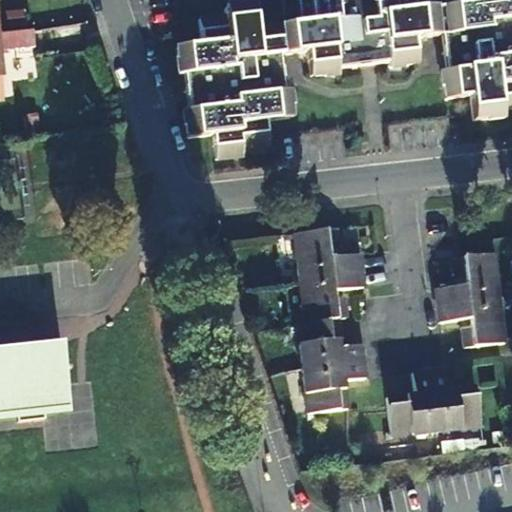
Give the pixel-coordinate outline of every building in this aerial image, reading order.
[(304,0),(283,3),(285,29),(253,33),(249,9),(224,12),(226,21),(198,24),(200,48),(176,51),(177,64),(181,63),(183,77),(212,73),(235,71),(236,77),(238,87),(252,85),(249,63),(276,59),(303,55),(307,80),(320,78),(320,75),(334,73),(331,44),(333,44),(331,29),(334,28),(333,24),(337,23),(334,5),(333,0),(304,0)] [(511,0),(454,0),(455,9),(423,12),(421,0),(369,0),(372,23),(364,24),(358,25),(360,42),(382,39),(385,66),(401,64),(401,67),(414,66),(411,42),(439,38),(470,34),(490,32),(489,29),(493,28),(493,24),(501,23),(500,21),(505,20),(511,19),(511,0)] [(362,2),(364,24),(372,23),(369,0),(362,2)] [(0,98),(3,98),(0,67),(0,50),(34,45),(32,33),(0,36),(0,98)] [(439,38),(443,71),(473,66),(471,47),(470,34),(439,38)] [(360,42),(333,44),(331,44),(334,73),(385,66),(382,39),(360,42)] [(445,86),(441,86),(442,99),(468,96),(471,119),(497,116),(497,107),(511,105),(511,55),(510,56),(487,60),(486,52),(485,45),(471,47),(473,66),(443,71),(445,86)] [(487,60),(510,56),(509,49),(486,52),(487,60)] [(254,97),(281,94),(276,59),(249,63),(252,85),(254,97)] [(176,78),(183,77),(181,63),(177,64),(174,64),(176,78)] [(401,64),(385,66),(386,73),(403,71),(401,67),(401,64)] [(235,71),(212,73),(213,81),(236,77),(235,71)] [(445,86),(443,71),(436,72),(437,87),(441,86),(445,86)] [(183,77),(189,113),(217,110),(213,81),(212,73),(183,77)] [(283,109),(286,109),(291,108),(289,93),(281,94),(283,109)] [(281,94),(254,97),(238,100),(238,102),(233,102),(233,105),(225,106),(226,108),(217,110),(189,113),(191,128),(188,129),(189,142),(211,139),(215,164),(242,160),(240,152),(266,149),(262,123),(287,120),(286,109),(283,109),(281,94)] [(183,129),(188,129),(191,128),(189,113),(181,115),(183,129)] [(355,134),(342,135),(345,158),(358,156),(355,134)] [(340,391),(331,392),(331,383),(360,380),(358,366),(356,348),(327,352),(326,343),(335,342),(332,322),(341,321),(338,301),(330,301),(329,293),(358,290),(353,256),(325,259),(324,251),(332,250),(330,231),(291,236),(296,282),(302,326),(291,327),(297,373),(303,417),(342,412),(340,391)] [(496,301),(491,255),(453,259),(448,260),(448,261),(450,281),(459,280),(460,288),(431,292),(433,309),(434,325),(465,322),(466,328),(456,330),(458,350),(501,345),(496,301)] [(64,345),(0,350),(0,359),(24,357),(25,366),(38,365),(38,362),(43,357),(64,345)] [(70,408),(64,345),(43,357),(38,362),(38,365),(25,366),(24,357),(0,359),(0,416),(18,415),(19,423),(19,425),(47,422),(47,419),(46,410),(70,408)] [(382,399),(387,439),(476,427),(471,389),(450,391),(451,400),(444,401),(440,370),(408,375),(411,404),(404,405),(403,397),(382,399)] [(46,410),(47,419),(71,417),(70,408),(46,410)] [(18,415),(0,416),(0,424),(19,423),(18,415)]
